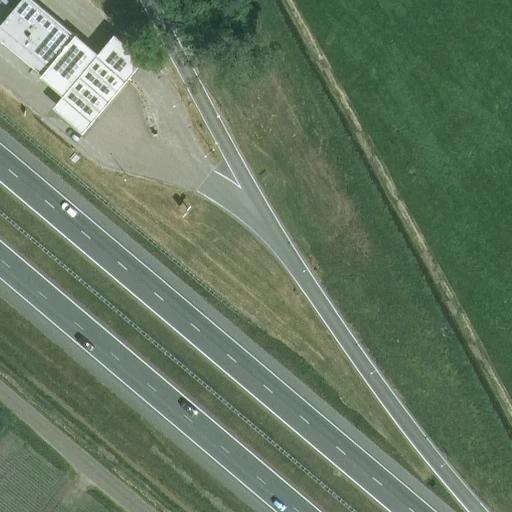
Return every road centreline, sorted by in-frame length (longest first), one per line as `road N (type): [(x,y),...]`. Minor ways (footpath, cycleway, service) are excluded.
road 1 (motorway): [(410,511),(0,163)]
road 2 (motorway): [(0,272),(285,511)]
road 3 (motorway): [(477,511),(394,419),(270,234)]
road 4 (unclassified): [(142,511),(0,390)]
